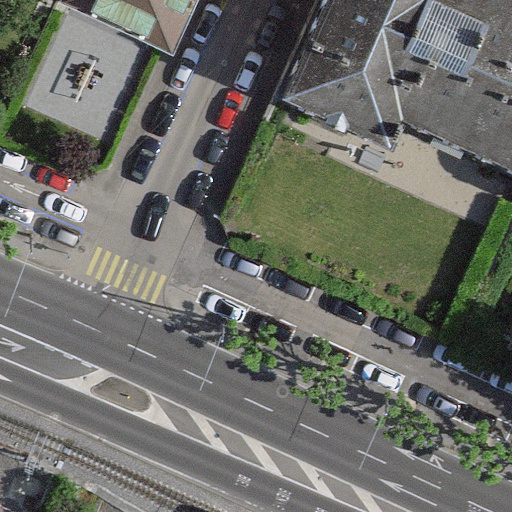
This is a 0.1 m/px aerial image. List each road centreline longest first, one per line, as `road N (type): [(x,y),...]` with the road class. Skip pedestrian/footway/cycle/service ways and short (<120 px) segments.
road 1 (residential): [(86,369),(256,0)]
road 2 (primary): [(410,511),(86,369)]
